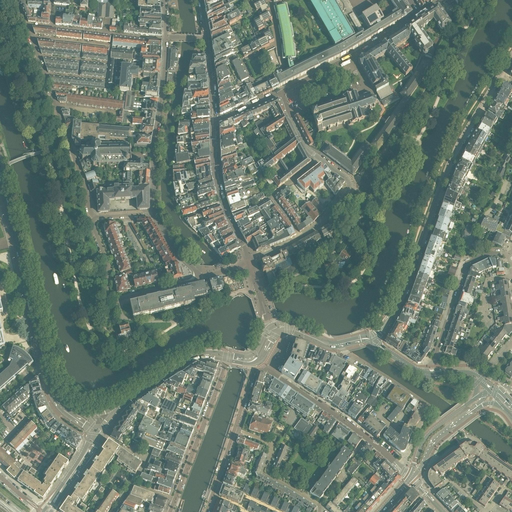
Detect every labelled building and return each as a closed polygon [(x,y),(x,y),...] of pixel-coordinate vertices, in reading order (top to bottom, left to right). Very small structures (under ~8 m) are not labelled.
[(88,8),(87,0),(83,0),(83,1),(80,0),(80,7),(87,8),(87,10),(89,11),(89,8),(88,8)] [(87,0),(88,8),(94,8),(93,12),(97,13),(97,17),(98,17),(98,18),(102,18),(105,18),(106,18),(112,19),(113,19),(114,5),(113,0),(87,0)] [(136,0),(136,8),(141,8),(161,10),(168,10),(168,2),(160,2),(148,1),(147,1),(141,0),(136,0)] [(219,0),(213,0),(205,4),(198,6),(199,13),(206,11),(206,10),(223,2),(223,1),(221,2),(219,0)] [(272,0),(274,3),(275,2),(278,0),(308,0),(333,43),(334,45),(335,46),(338,44),(339,45),(340,45),(351,38),(351,37),(354,35),(355,35),(342,13),(343,12),(344,11),(344,10),(344,9),(344,8),(344,7),(344,6),(344,5),(343,4),(342,3),(342,2),(341,2),(340,2),(340,1),(339,1),(338,1),(337,1),(336,1),(335,1),(334,0),(272,0)] [(273,76),(279,87),(285,84),(286,83),(287,83),(288,83),(291,81),(292,81),(292,80),(294,79),(296,78),(301,76),(302,76),(305,74),(306,74),(306,73),(315,69),(316,69),(319,67),(320,67),(320,66),(328,62),(328,63),(329,62),(332,60),(332,61),(333,60),(333,61),(333,60),(340,56),(341,56),(342,56),(345,54),(346,54),(346,53),(352,49),(353,49),(354,49),(357,47),(358,47),(357,46),(358,46),(365,41),(366,41),(366,42),(366,41),(370,39),(370,38),(377,34),(378,34),(382,32),(382,31),(389,27),(390,27),(393,25),(394,25),(394,24),(400,20),(402,19),(403,19),(403,18),(403,19),(405,18),(406,16),(412,13),(411,13),(412,12),(411,11),(411,12),(408,7),(406,5),(405,3),(403,0),(403,1),(402,0),(356,0),(363,11),(378,1),(378,0),(377,0),(390,0),(391,1),(392,3),(395,7),(394,8),(396,11),(392,13),(393,15),(392,16),(384,20),(381,23),(377,25),(370,29),(364,33),(363,31),(351,38),(340,45),(339,45),(335,47),(314,58),(314,57),(312,58),(312,59),(299,65),(296,67),(295,67),(293,68),(293,65),(291,59),(295,58),(294,46),(293,46),(292,37),(293,37),(291,25),(290,25),(288,17),(289,17),(286,5),(285,5),(284,6),(275,8),(278,20),(280,27),(279,27),(281,39),(282,39),(283,47),(282,47),(283,59),(288,59),(288,60),(288,61),(288,62),(288,64),(288,65),(289,67),(289,68),(290,70),(286,72),(283,74),(282,74),(281,72),(274,76),(273,76)] [(199,13),(200,19),(207,17),(207,15),(229,6),(226,1),(223,2),(206,10),(206,11),(199,13)] [(262,1),(254,6),(256,11),(260,9),(262,13),(266,11),(267,14),(269,14),(268,11),(269,10),(267,6),(266,6),(264,1),(262,1)] [(200,19),(201,25),(208,21),(221,15),(224,14),(234,8),(232,4),(229,6),(207,15),(207,17),(200,19)] [(63,25),(67,26),(68,16),(68,13),(72,13),(73,7),(69,7),(68,10),(66,10),(65,16),(63,16),(63,25)] [(201,25),(202,29),(209,26),(226,18),(237,11),(235,7),(234,8),(224,14),(225,16),(223,17),(222,16),(221,15),(208,21),(201,25)] [(362,15),(362,16),(370,29),(377,25),(381,23),(384,20),(379,11),(376,7),(375,7),(362,15)] [(421,27),(422,29),(422,28),(422,29),(423,28),(425,26),(425,27),(428,25),(428,24),(430,23),(431,22),(433,21),(442,33),(444,30),(444,31),(448,27),(451,25),(450,23),(438,8),(439,7),(438,7),(437,7),(428,14),(427,14),(426,15),(425,13),(424,13),(424,14),(422,15),(419,17),(416,19),(415,20),(417,21),(420,27),(421,27)] [(161,10),(141,8),(140,14),(161,17),(169,17),(169,10),(168,10),(161,10)] [(209,26),(202,29),(200,29),(201,35),(211,33),(227,26),(226,24),(225,22),(228,21),(230,25),(235,22),(241,19),(237,11),(226,18),(209,26)] [(354,12),(350,15),(356,25),(360,23),(354,12)] [(267,14),(259,18),(263,26),(265,25),(264,23),(272,19),(269,14),(267,14)] [(72,26),(80,27),(81,20),(81,17),(74,17),(73,21),(72,26)] [(259,18),(254,21),(259,31),(264,28),(263,26),(259,18)] [(87,28),(88,21),(81,20),(80,27),(87,28)] [(423,68),(422,69),(424,70),(425,69),(429,70),(433,61),(431,60),(433,57),(432,57),(434,54),(433,51),(431,49),(432,48),(425,37),(425,36),(424,36),(421,31),(420,30),(422,29),(421,27),(420,27),(417,21),(416,22),(415,22),(415,23),(405,30),(406,30),(407,31),(412,38),(413,37),(416,42),(416,43),(415,44),(422,54),(423,54),(423,55),(424,57),(423,57),(420,66),(423,68)] [(116,32),(124,33),(124,26),(122,25),(123,22),(119,22),(117,22),(116,28),(116,32)] [(212,39),(223,34),(225,38),(232,34),(230,31),(227,26),(211,33),(211,34),(211,35),(211,38),(212,39),(211,39),(212,39)] [(269,31),(263,34),(265,39),(268,44),(274,41),(269,31)] [(395,49),(408,40),(409,40),(412,38),(407,31),(403,31),(397,35),(388,41),(381,46),(365,56),(364,56),(358,60),(359,61),(358,61),(361,67),(362,67),(373,86),(378,83),(380,86),(375,89),(381,101),(393,94),(387,83),(388,82),(388,81),(388,80),(387,80),(386,79),(385,79),(374,61),(386,53),(387,53),(388,54),(388,55),(389,55),(390,56),(389,56),(390,57),(391,58),(392,59),(393,60),(393,61),(394,61),(395,62),(395,63),(396,63),(397,64),(396,65),(397,65),(398,66),(398,67),(399,67),(400,68),(400,69),(400,70),(401,69),(402,71),(401,71),(402,72),(402,71),(403,73),(404,74),(404,73),(405,75),(405,76),(412,70),(412,69),(411,69),(411,68),(410,67),(409,66),(408,65),(407,64),(407,63),(406,63),(405,62),(406,62),(405,61),(404,60),(403,59),(402,58),(402,57),(401,57),(400,56),(401,56),(400,55),(399,54),(398,53),(397,52),(396,51),(395,50),(396,49),(395,49)] [(212,44),(225,38),(223,34),(212,39),(212,40),(212,44)] [(214,59),(234,48),(238,46),(237,44),(240,42),(237,36),(235,37),(233,34),(232,34),(225,38),(212,44),(212,45),(212,48),(213,48),(213,49),(213,54),(214,59)] [(252,42),(254,44),(257,52),(262,49),(258,42),(255,35),(250,37),(252,42)] [(265,39),(258,42),(262,49),(269,46),(268,44),(265,39)] [(169,42),(161,41),(154,41),(146,40),(146,47),(141,46),(141,48),(141,49),(141,54),(161,56),(164,56),(164,58),(167,59),(167,56),(168,56),(168,55),(169,49),(169,47),(169,42)] [(248,44),(249,46),(253,54),(257,52),(254,44),(252,42),(248,44)] [(215,64),(215,65),(236,53),(234,48),(214,59),(215,64)] [(117,60),(121,60),(134,61),(135,53),(129,52),(120,52),(119,52),(111,51),(111,59),(111,62),(110,69),(118,70),(118,68),(119,66),(116,66),(117,60)] [(141,54),(139,54),(138,54),(135,53),(134,61),(161,63),(161,56),(141,54)] [(216,72),(233,63),(234,63),(239,60),(240,60),(236,53),(215,65),(215,66),(215,70),(216,71),(216,72)] [(45,64),(46,67),(53,68),(53,66),(54,60),(43,59),(45,64)] [(167,76),(168,71),(167,71),(167,69),(161,69),(161,63),(134,61),(121,60),(121,67),(122,68),(120,91),(127,92),(127,91),(135,92),(138,92),(138,91),(138,90),(137,90),(137,87),(137,85),(138,79),(138,78),(139,75),(161,77),(161,75),(167,76)] [(241,64),(239,60),(234,63),(233,63),(242,82),(248,79),(247,77),(245,72),(244,71),(242,66),(241,64)] [(167,71),(168,71),(175,72),(178,62),(168,61),(167,69),(167,71)] [(189,72),(189,73),(201,72),(201,70),(206,69),(207,69),(206,69),(206,67),(206,65),(206,63),(192,64),(191,64),(189,72)] [(233,63),(216,72),(216,76),(218,84),(219,83),(223,82),(233,77),(235,81),(238,86),(240,89),(242,88),(242,89),(251,84),(250,83),(248,79),(242,82),(233,63)] [(415,87),(418,84),(419,84),(427,73),(424,70),(422,69),(419,67),(411,79),(412,80),(409,83),(408,83),(400,94),(403,97),(405,98),(389,119),(389,120),(388,120),(386,123),(386,124),(385,125),(370,146),(365,142),(351,162),(329,145),(323,153),(337,163),(353,176),(373,148),(378,152),(378,151),(389,136),(390,135),(393,130),(393,131),(394,130),(397,126),(397,125),(403,117),(411,106),(412,104),(413,104),(413,103),(408,100),(416,88),(415,87)] [(117,77),(118,70),(110,69),(109,77),(115,77),(117,77)] [(189,73),(188,79),(196,78),(207,77),(206,69),(201,70),(201,72),(189,73)] [(167,76),(167,81),(166,85),(167,85),(172,86),(175,72),(168,71),(167,76)] [(160,81),(161,81),(167,81),(167,76),(161,75),(161,77),(139,75),(138,78),(150,79),(150,82),(149,82),(160,84),(160,81)] [(267,79),(268,83),(272,91),(279,87),(273,76),(267,79)] [(219,83),(218,84),(218,88),(218,89),(226,86),(235,81),(233,77),(223,82),(219,83)] [(72,79),(72,86),(78,87),(77,88),(78,88),(79,87),(80,80),(72,79)] [(218,89),(218,90),(219,93),(218,93),(218,94),(219,94),(219,95),(236,87),(238,86),(235,81),(226,86),(218,89)] [(188,85),(189,92),(189,93),(192,92),(208,89),(208,84),(196,85),(188,85)] [(251,84),(242,89),(244,92),(245,94),(240,97),(243,104),(248,102),(257,98),(253,90),(252,87),(251,85),(251,84)] [(501,90),(511,95),(511,93),(511,88),(506,85),(505,84),(504,84),(504,85),(503,87),(502,87),(502,88),(501,90),(501,89),(501,90)] [(219,95),(219,100),(233,93),(240,89),(238,86),(236,87),(219,95)] [(253,86),(252,87),(253,90),(257,98),(261,96),(257,88),(256,89),(255,87),(254,86),(253,86)] [(219,100),(219,106),(232,101),(236,99),(235,97),(239,95),(244,92),(242,89),(242,88),(240,89),(233,93),(219,100)] [(498,95),(509,101),(509,102),(511,96),(511,95),(501,90),(500,93),(499,93),(498,95)] [(157,105),(157,106),(143,104),(143,103),(136,102),(137,98),(135,97),(135,92),(127,91),(127,92),(126,99),(125,102),(124,111),(128,111),(141,113),(156,115),(156,113),(156,110),(163,111),(163,106),(157,105)] [(359,101),(358,97),(357,93),(359,92),(358,92),(356,92),(356,91),(355,91),(355,93),(351,94),(351,93),(350,93),(350,94),(344,97),(343,95),(342,96),(343,97),(341,98),(342,98),(343,98),(344,99),(337,102),(336,100),(335,101),(336,102),(330,104),(329,103),(329,104),(323,106),(322,105),(321,105),(322,107),(316,109),(315,107),(311,109),(310,109),(311,110),(315,124),(315,125),(316,125),(317,128),(317,129),(318,132),(318,133),(318,134),(319,133),(323,131),(327,132),(331,131),(330,129),(331,129),(330,127),(336,125),(337,127),(338,126),(337,125),(343,123),(344,124),(345,124),(344,123),(346,122),(348,125),(348,126),(353,124),(353,125),(354,124),(353,124),(353,123),(358,121),(359,122),(359,120),(369,117),(370,117),(369,116),(368,114),(369,113),(370,114),(370,113),(370,112),(371,112),(370,112),(370,111),(370,110),(369,110),(369,109),(368,109),(368,110),(366,110),(366,109),(369,107),(370,109),(370,107),(373,106),(374,107),(375,107),(374,106),(376,103),(377,103),(377,102),(376,102),(375,99),(376,98),(375,97),(374,98),(371,97),(359,101)] [(158,100),(164,101),(165,95),(159,94),(159,95),(146,93),(145,96),(144,96),(143,96),(143,97),(139,97),(139,96),(138,96),(139,92),(138,92),(135,92),(135,97),(137,98),(145,98),(158,100)] [(183,100),(183,101),(193,100),(193,96),(192,92),(189,93),(189,92),(185,92),(183,100)] [(363,95),(358,97),(359,101),(371,97),(371,96),(370,96),(370,93),(369,92),(369,93),(365,95),(364,94),(363,95)] [(235,97),(236,99),(239,106),(243,104),(240,97),(239,95),(235,97)] [(495,100),(505,106),(505,107),(509,101),(498,95),(496,98),(496,99),(495,100)] [(199,107),(209,105),(209,98),(197,100),(197,104),(198,104),(199,107)] [(272,110),(281,105),(278,99),(269,103),(271,109),(272,110)] [(183,101),(183,106),(184,106),(185,105),(191,105),(191,108),(193,108),(199,107),(198,104),(197,104),(197,100),(193,100),(183,101)] [(495,100),(492,105),(502,111),(503,109),(505,106),(495,100)] [(219,106),(220,110),(230,106),(229,104),(232,102),(232,101),(219,106)] [(271,109),(269,103),(262,106),(266,114),(268,113),(267,111),(271,109)] [(182,115),(192,114),(191,108),(191,105),(185,105),(184,106),(183,106),(183,109),(182,115)] [(197,113),(197,111),(209,109),(209,105),(199,107),(193,108),(194,113),(192,114),(197,113)] [(279,116),(285,113),(285,112),(281,105),(272,110),(271,111),(275,119),(279,116)] [(502,111),(492,105),(488,110),(491,112),(491,113),(495,116),(500,119),(502,120),(505,116),(504,116),(507,111),(503,109),(502,111)] [(230,106),(220,110),(220,115),(232,110),(230,106)] [(266,114),(262,106),(256,109),(259,114),(263,113),(264,115),(266,114)] [(259,114),(256,109),(250,112),(254,119),(255,121),(257,120),(257,119),(257,120),(255,116),(259,114)] [(249,121),(249,122),(254,119),(250,112),(244,114),(247,120),(248,119),(249,121)] [(294,117),(297,122),(301,119),(300,117),(304,115),(303,112),(299,114),(296,116),(294,117)] [(146,120),(155,121),(161,122),(162,117),(162,116),(156,116),(156,115),(141,113),(142,113),(145,114),(144,116),(146,116),(146,120)] [(192,121),(210,119),(210,113),(199,114),(190,115),(190,116),(191,116),(191,121),(192,121)] [(263,142),(272,155),(266,160),(267,161),(264,164),(262,161),(257,164),(262,172),(263,174),(264,173),(265,174),(267,172),(266,171),(279,162),(287,174),(285,176),(282,178),(280,175),(272,180),(270,177),(269,177),(270,178),(265,181),(267,183),(267,182),(269,185),(274,182),(278,187),(278,188),(283,184),(289,180),(311,162),(304,149),(301,144),(297,136),(296,134),(291,124),(286,115),(287,115),(286,115),(285,113),(279,116),(280,118),(260,131),(265,138),(267,137),(267,139),(263,142)] [(487,113),(483,119),(494,125),(497,120),(496,119),(487,113)] [(249,121),(248,119),(247,120),(244,114),(241,116),(247,126),(249,125),(249,123),(248,124),(247,122),(249,121)] [(236,127),(237,126),(237,125),(240,123),(243,127),(243,129),(247,126),(241,116),(232,119),(236,127)] [(64,120),(70,134),(71,134),(73,134),(73,127),(76,126),(81,127),(81,125),(82,123),(74,122),(73,119),(70,120),(69,118),(70,117),(69,117),(64,117),(65,120),(64,120)] [(193,127),(209,125),(210,119),(192,121),(192,123),(193,127)] [(480,125),(490,131),(492,127),(494,125),(483,119),(480,125)] [(220,125),(220,131),(230,129),(230,127),(231,126),(229,121),(228,121),(220,125)] [(299,127),(302,131),(306,129),(305,126),(309,124),(308,122),(299,127)] [(81,125),(81,127),(81,136),(81,141),(88,142),(88,141),(92,141),(109,142),(109,141),(128,142),(128,140),(130,140),(132,138),(132,137),(133,133),(134,133),(134,130),(133,130),(134,126),(130,125),(129,129),(102,127),(81,125)] [(194,134),(192,135),(193,137),(200,136),(209,135),(210,133),(209,133),(209,131),(209,125),(193,127),(193,130),(190,131),(190,132),(187,132),(187,128),(179,129),(178,136),(184,135),(192,133),(194,133),(194,134)] [(480,125),(477,131),(488,137),(491,131),(490,131),(480,125)] [(71,134),(70,134),(72,141),(74,141),(73,144),(74,146),(75,145),(75,146),(80,147),(81,141),(81,136),(81,127),(76,126),(73,127),(73,134),(71,134)] [(220,131),(220,139),(234,134),(236,133),(240,131),(238,128),(238,127),(237,126),(236,127),(234,128),(233,127),(230,129),(220,131)] [(259,134),(260,136),(263,140),(265,138),(260,131),(258,130),(258,129),(254,132),(256,136),(259,134)] [(477,131),(474,136),(483,142),(485,143),(488,137),(477,131)] [(304,136),(307,141),(311,139),(310,136),(314,134),(313,132),(304,136)] [(220,143),(221,146),(221,151),(221,153),(242,146),(240,138),(236,139),(234,134),(220,139),(221,143),(220,143)] [(183,137),(183,139),(184,145),(191,144),(209,141),(209,135),(200,136),(193,137),(192,135),(183,137)] [(159,139),(152,138),(151,138),(136,136),(135,140),(134,145),(134,148),(150,149),(151,149),(151,146),(158,146),(159,139)] [(474,136),(471,141),(482,148),(485,143),(483,142),(474,136)] [(479,154),(480,154),(483,149),(482,148),(471,141),(469,145),(467,147),(479,154)] [(118,165),(124,165),(127,165),(127,163),(127,162),(128,161),(129,160),(128,159),(130,159),(131,160),(132,159),(131,158),(131,150),(131,149),(131,148),(130,149),(129,149),(129,147),(130,147),(129,147),(129,145),(129,144),(128,145),(127,144),(127,143),(126,143),(126,144),(124,145),(124,143),(118,143),(118,145),(113,145),(113,143),(112,143),(112,145),(107,145),(107,144),(106,144),(106,145),(102,145),(102,144),(101,145),(99,143),(99,142),(93,142),(92,143),(93,143),(91,145),(90,144),(90,143),(89,143),(89,144),(87,145),(86,144),(82,144),(81,152),(80,153),(79,152),(79,153),(80,154),(80,157),(89,154),(94,167),(99,167),(100,167),(99,166),(101,164),(102,165),(102,164),(106,164),(106,165),(107,165),(107,164),(112,164),(112,165),(113,165),(113,164),(118,164),(118,165)] [(192,148),(192,151),(191,151),(191,154),(209,151),(210,151),(209,145),(192,148)] [(221,158),(235,153),(244,150),(245,151),(247,150),(245,145),(242,146),(221,153),(221,158)] [(479,154),(467,147),(467,148),(465,151),(464,153),(475,160),(476,160),(479,154)] [(188,154),(189,163),(210,158),(209,158),(209,157),(210,157),(209,157),(209,156),(210,156),(209,156),(209,153),(210,153),(210,152),(209,152),(209,151),(191,154),(188,154)] [(222,164),(237,159),(235,153),(221,158),(222,164)] [(464,154),(461,160),(472,166),(475,160),(464,153),(464,154)] [(83,171),(94,167),(89,154),(80,157),(78,157),(83,171)] [(139,172),(150,172),(156,173),(157,160),(157,155),(152,154),(152,155),(150,155),(150,160),(150,164),(145,164),(145,162),(137,162),(137,164),(127,163),(127,165),(124,165),(123,183),(131,184),(132,172),(139,172)] [(175,156),(173,166),(184,164),(189,163),(188,154),(186,155),(175,156)] [(511,159),(510,158),(505,155),(502,160),(503,161),(507,164),(511,159)] [(222,164),(223,171),(236,165),(239,164),(244,162),(248,160),(246,157),(245,156),(237,159),(222,164)] [(210,158),(189,163),(190,167),(191,167),(210,163),(210,158)] [(251,176),(252,176),(258,172),(259,175),(262,172),(257,164),(256,163),(254,164),(251,159),(248,160),(244,162),(246,169),(248,168),(251,176)] [(458,166),(473,174),(476,168),(472,166),(461,160),(459,164),(458,166)] [(223,171),(223,179),(242,171),(246,169),(244,162),(239,164),(241,168),(237,169),(236,165),(223,171)] [(195,168),(196,171),(210,168),(210,163),(191,167),(191,169),(195,168)] [(324,181),(326,183),(332,179),(329,175),(330,174),(325,167),(323,169),(321,165),(320,166),(318,167),(297,183),(298,185),(305,192),(310,188),(313,193),(324,185),(322,182),(324,181)] [(455,173),(467,179),(472,181),(475,175),(473,174),(458,166),(456,170),(455,173)] [(187,173),(188,179),(197,176),(211,173),(210,168),(196,171),(187,173)] [(99,184),(94,171),(85,175),(87,181),(92,180),(93,184),(96,184),(99,184)] [(223,179),(224,185),(244,178),(242,171),(223,179)] [(156,173),(150,172),(139,172),(139,179),(149,179),(149,180),(156,180),(156,173)] [(173,185),(185,182),(185,181),(188,180),(188,179),(187,173),(184,173),(180,174),(180,175),(173,175),(173,177),(173,184),(173,185)] [(211,173),(197,176),(197,182),(212,178),(211,173)] [(452,179),(465,184),(466,182),(467,179),(455,173),(453,177),(452,179)] [(332,179),(326,183),(325,183),(335,196),(343,186),(342,186),(344,183),(344,182),(336,175),(334,178),(332,180),(332,179)] [(225,189),(225,190),(241,185),(246,183),(253,180),(254,180),(252,176),(251,176),(247,177),(244,178),(224,185),(224,186),(224,188),(225,189)] [(197,182),(186,185),(185,185),(187,192),(191,191),(193,191),(193,190),(196,189),(196,187),(213,182),(212,178),(197,182)] [(450,185),(466,192),(467,190),(464,188),(465,185),(465,184),(452,179),(451,183),(450,183),(450,185)] [(225,190),(226,194),(237,190),(242,188),(255,184),(253,180),(246,183),(241,185),(225,190)] [(185,182),(173,185),(176,198),(188,195),(188,194),(187,192),(185,185),(186,185),(185,182)] [(193,191),(191,191),(192,192),(192,194),(198,192),(199,192),(200,192),(206,190),(214,187),(213,182),(196,187),(196,189),(193,190),(193,191)] [(242,188),(244,191),(248,190),(257,187),(259,186),(256,183),(255,184),(242,188)] [(149,187),(138,188),(138,186),(139,184),(137,184),(132,184),(132,186),(110,187),(110,191),(108,191),(107,189),(101,190),(101,192),(97,192),(98,193),(99,212),(99,213),(110,212),(109,201),(137,199),(138,210),(149,210),(150,214),(156,214),(158,213),(157,211),(156,208),(156,203),(155,199),(156,194),(149,194),(149,191),(156,191),(156,187),(149,187)] [(447,192),(458,196),(463,199),(466,192),(450,185),(449,187),(449,188),(448,189),(448,191),(447,191),(447,192)] [(257,187),(248,190),(252,199),(254,198),(258,196),(261,194),(257,187)] [(288,187),(284,190),(288,195),(292,193),(288,187)] [(197,194),(198,198),(207,196),(207,195),(216,193),(215,189),(202,192),(197,194)] [(226,194),(227,200),(239,196),(238,193),(237,190),(226,194)] [(239,196),(227,200),(230,207),(229,207),(230,207),(232,213),(232,214),(234,213),(243,210),(246,209),(249,207),(247,202),(250,200),(252,199),(248,190),(244,191),(240,193),(238,193),(239,196)] [(284,190),(279,193),(283,197),(284,198),(288,195),(284,190)] [(447,192),(445,199),(456,203),(458,196),(447,192)] [(198,198),(195,199),(197,204),(209,200),(217,197),(216,193),(207,195),(207,196),(198,198)] [(275,197),(278,201),(283,197),(279,193),(275,196),(275,197)] [(176,199),(178,205),(194,200),(193,195),(176,199)] [(195,205),(196,206),(198,211),(201,209),(219,204),(217,197),(209,200),(197,204),(195,204),(195,205)] [(316,198),(311,204),(321,215),(326,209),(325,207),(316,198)] [(268,200),(265,202),(267,205),(264,208),(265,209),(273,203),(270,199),(269,200),(268,200)] [(281,205),(283,209),(289,204),(287,203),(288,202),(290,204),(291,202),(288,199),(286,201),(281,205)] [(445,199),(443,205),(460,212),(463,206),(456,203),(445,199)] [(194,200),(178,205),(180,210),(181,211),(189,208),(196,206),(195,205),(195,204),(194,200)] [(257,207),(269,223),(273,221),(270,217),(267,212),(265,209),(264,208),(267,205),(265,202),(257,207)] [(303,209),(308,216),(313,223),(321,215),(311,204),(309,202),(301,208),(303,209)] [(276,206),(273,203),(265,209),(267,212),(271,210),(276,206)] [(503,225),(499,234),(506,237),(506,238),(510,240),(511,236),(511,205),(507,203),(505,207),(511,210),(503,225)] [(443,205),(440,212),(451,216),(451,215),(454,216),(454,214),(459,216),(460,212),(443,205)] [(210,209),(208,210),(210,216),(222,211),(220,206),(210,209)] [(276,206),(271,210),(272,210),(273,212),(271,213),(273,215),(274,214),(279,210),(276,206)] [(255,216),(259,214),(256,207),(247,211),(250,218),(255,216)] [(286,212),(288,215),(294,211),(295,210),(293,207),(291,208),(286,212)] [(288,215),(290,218),(296,215),(298,213),(296,209),(295,210),(294,211),(288,215)] [(271,216),(270,217),(273,221),(277,219),(276,218),(275,217),(276,216),(278,218),(283,215),(279,210),(274,214),(273,215),(271,216)] [(206,223),(213,220),(223,215),(222,211),(210,216),(207,217),(208,220),(205,221),(206,223)] [(243,213),(239,214),(243,221),(250,218),(247,211),(243,213)] [(438,218),(439,218),(454,224),(455,221),(450,219),(451,216),(440,212),(438,218)] [(300,218),(298,213),(296,215),(290,218),(293,223),(298,219),(300,218)] [(233,217),(236,224),(243,221),(239,214),(236,216),(233,217)] [(243,221),(236,224),(237,225),(238,226),(238,227),(238,226),(238,227),(238,228),(240,230),(256,221),(262,218),(259,214),(255,216),(250,218),(243,221)] [(213,220),(215,224),(225,219),(223,215),(213,220)] [(306,221),(304,223),(303,223),(306,228),(307,227),(313,223),(308,216),(304,219),(306,221)] [(480,227),(488,231),(493,221),(486,217),(484,220),(480,227)] [(242,234),(244,238),(260,228),(259,227),(261,226),(262,227),(267,224),(263,218),(262,218),(256,221),(258,225),(242,234)] [(437,223),(437,225),(449,229),(451,230),(454,224),(439,218),(438,221),(437,221),(437,222),(437,223)] [(146,219),(137,220),(137,224),(142,224),(145,230),(154,225),(153,225),(150,219),(146,219)] [(225,219),(215,224),(210,226),(212,229),(227,223),(226,222),(227,221),(226,220),(225,220),(225,219)] [(260,228),(244,238),(247,244),(248,244),(264,236),(266,235),(264,231),(266,230),(264,228),(268,226),(269,225),(272,231),(279,227),(277,223),(279,222),(277,219),(273,221),(269,223),(267,224),(262,227),(261,226),(259,227),(260,228)] [(192,228),(195,232),(196,233),(198,232),(207,227),(210,226),(215,224),(213,220),(206,223),(196,226),(195,227),(192,228)] [(301,224),(296,227),(299,232),(305,228),(305,229),(306,228),(303,223),(304,223),(302,220),(300,222),(301,224)] [(239,230),(242,234),(258,225),(256,221),(240,230),(239,230)] [(336,221),(328,226),(331,231),(331,230),(333,232),(336,231),(335,229),(337,229),(338,230),(339,229),(339,226),(336,221)] [(488,231),(496,234),(496,233),(499,234),(503,225),(493,221),(488,231)] [(103,227),(106,233),(118,229),(117,225),(116,226),(116,223),(112,223),(112,224),(106,224),(106,226),(103,227)] [(227,223),(212,229),(214,233),(229,226),(228,226),(229,225),(228,223),(227,223)] [(147,236),(148,235),(157,230),(154,225),(145,230),(147,233),(146,234),(147,236)] [(449,229),(437,225),(436,227),(435,228),(434,229),(435,230),(435,231),(445,235),(448,236),(449,233),(450,233),(451,230),(449,229)] [(211,235),(213,238),(214,237),(216,240),(222,237),(221,235),(231,230),(230,230),(231,230),(229,226),(214,233),(211,235)] [(281,226),(272,231),(273,231),(271,232),(271,231),(270,232),(274,239),(269,242),(267,243),(269,247),(276,244),(277,244),(286,240),(290,238),(286,231),(285,232),(283,229),(286,228),(284,226),(282,227),(281,226)] [(328,226),(324,228),(331,240),(332,239),(332,237),(330,234),(332,233),(333,234),(335,233),(333,232),(331,230),(331,231),(328,226)] [(198,232),(204,239),(211,235),(214,233),(213,231),(210,233),(207,227),(198,232)] [(286,231),(290,238),(296,235),(293,229),(293,228),(286,231)] [(331,240),(324,228),(320,230),(324,238),(326,236),(328,239),(328,240),(328,241),(331,240)] [(106,233),(108,239),(118,235),(120,234),(118,229),(106,233)] [(149,239),(150,241),(161,236),(157,230),(148,235),(150,239),(149,239)] [(217,242),(217,241),(232,233),(231,230),(221,235),(222,237),(216,240),(217,242)] [(433,235),(432,238),(447,243),(448,240),(447,240),(448,236),(445,235),(435,231),(434,233),(433,233),(432,235),(433,235)] [(317,232),(312,235),(317,242),(321,239),(317,232)] [(217,241),(219,244),(223,242),(225,247),(226,247),(236,241),(233,234),(232,233),(217,241)] [(496,233),(496,234),(492,243),(501,247),(503,244),(504,241),(506,238),(506,237),(499,234),(496,233)] [(461,241),(467,243),(469,237),(463,234),(461,241)] [(108,239),(110,245),(120,241),(121,240),(120,238),(119,238),(118,235),(108,239)] [(217,253),(217,252),(223,249),(219,244),(217,241),(217,242),(216,242),(213,238),(211,235),(204,239),(210,246),(217,253)] [(312,235),(308,237),(312,244),(317,242),(312,235)] [(161,236),(150,241),(154,247),(155,246),(164,241),(163,239),(161,236)] [(264,236),(248,244),(248,245),(252,243),(256,252),(261,250),(269,247),(267,243),(269,242),(267,237),(266,238),(264,236)] [(308,237),(303,240),(308,247),(312,244),(308,237)] [(431,238),(429,245),(443,250),(444,246),(445,246),(447,243),(432,238),(431,238)] [(303,240),(299,242),(303,249),(308,247),(303,240)] [(112,250),(122,246),(123,246),(122,244),(121,244),(120,241),(110,245),(112,250)] [(155,250),(157,252),(167,246),(164,242),(164,241),(155,246),(156,250),(155,250)] [(236,241),(226,247),(230,253),(240,248),(236,241)] [(299,242),(294,245),(298,252),(303,249),(299,242)] [(319,248),(320,252),(326,249),(324,246),(322,242),(317,244),(319,248)] [(294,245),(290,247),(293,254),(296,253),(298,252),(294,245)] [(429,245),(426,251),(441,256),(442,253),(443,250),(429,245)] [(112,250),(114,256),(124,252),(125,252),(124,249),(123,250),(122,246),(112,250)] [(167,246),(157,252),(159,256),(160,258),(161,257),(170,252),(167,246)] [(223,249),(217,252),(221,258),(223,260),(225,259),(226,260),(230,258),(230,256),(229,254),(230,253),(226,247),(225,247),(223,249)] [(290,247),(285,250),(289,257),(289,256),(293,254),(290,247)] [(260,262),(260,263),(263,273),(264,273),(263,273),(265,272),(267,276),(270,286),(271,289),(271,290),(271,291),(277,289),(279,288),(279,287),(278,283),(277,282),(287,277),(287,276),(287,275),(296,271),(300,269),(299,268),(298,263),(296,259),(291,261),(289,256),(289,257),(285,250),(279,253),(280,253),(280,254),(278,255),(278,256),(276,257),(271,260),(270,259),(260,262)] [(339,257),(340,257),(345,261),(347,262),(351,256),(343,250),(339,257)] [(441,256),(426,251),(425,257),(424,257),(439,262),(440,259),(441,256)] [(116,261),(126,258),(127,257),(126,255),(125,255),(124,252),(114,256),(116,261)] [(163,263),(164,262),(173,257),(170,252),(161,257),(163,260),(162,261),(163,263)] [(177,257),(180,262),(189,258),(185,254),(177,257)] [(164,266),(166,268),(176,265),(175,263),(176,262),(173,257),(164,262),(166,265),(164,266)] [(340,257),(333,262),(335,268),(343,268),(345,261),(340,257)] [(424,257),(422,263),(437,268),(439,262),(424,257)] [(118,267),(128,263),(129,263),(128,261),(127,261),(126,258),(116,261),(118,267)] [(488,259),(484,261),(489,269),(489,271),(493,269),(492,268),(488,259)] [(500,260),(494,259),(495,268),(504,268),(503,262),(500,260)] [(335,268),(333,262),(333,261),(324,264),(327,274),(336,271),(335,268)] [(484,261),(480,263),(485,270),(487,270),(488,271),(489,271),(489,269),(484,261)] [(128,263),(118,267),(118,268),(119,270),(120,271),(120,273),(130,269),(128,263)] [(422,263),(420,269),(434,274),(435,271),(437,268),(422,263)] [(480,263),(476,265),(482,272),(483,272),(483,273),(484,272),(485,271),(484,271),(485,270),(480,263)] [(176,265),(166,268),(167,273),(162,275),(163,281),(183,276),(181,267),(179,267),(179,265),(178,265),(176,265)] [(472,267),(479,273),(482,272),(482,273),(483,273),(483,272),(482,272),(476,265),(472,267)] [(472,267),(469,272),(478,275),(479,273),(472,267)] [(434,274),(420,269),(419,274),(418,274),(418,275),(432,279),(432,280),(433,277),(433,276),(434,274)] [(469,272),(467,277),(476,280),(479,281),(480,276),(478,275),(469,272)] [(150,273),(150,274),(153,284),(159,282),(157,273),(153,274),(153,273),(150,273)] [(144,275),(145,276),(147,285),(153,284),(150,274),(147,275),(147,274),(144,275)] [(138,276),(139,277),(141,286),(147,285),(145,276),(141,276),(141,275),(138,276)] [(416,281),(429,285),(430,286),(431,282),(432,279),(418,275),(416,281)] [(115,286),(116,286),(126,283),(125,279),(127,279),(127,276),(120,278),(120,277),(118,278),(116,279),(117,281),(114,281),(114,282),(115,285),(115,286)] [(141,286),(139,277),(135,278),(135,277),(133,277),(135,288),(141,286)] [(221,279),(216,281),(218,291),(222,290),(224,288),(223,285),(222,280),(221,279)] [(210,282),(212,292),(213,294),(219,292),(218,291),(216,281),(210,282)] [(416,281),(414,287),(427,291),(428,291),(429,288),(429,285),(416,281)] [(204,284),(207,293),(212,292),(210,282),(204,284)] [(126,283),(116,286),(118,292),(118,293),(121,292),(122,292),(121,291),(123,290),(123,291),(125,290),(130,289),(129,286),(127,287),(126,283)] [(177,292),(168,294),(172,309),(180,307),(184,306),(195,303),(194,300),(207,297),(207,293),(204,284),(190,287),(191,289),(182,291),(176,292),(177,292)] [(443,290),(447,291),(449,292),(451,286),(445,284),(443,290)] [(414,287),(412,292),(423,296),(426,297),(427,294),(427,291),(414,287)] [(462,294),(474,298),(475,299),(477,294),(474,293),(471,292),(463,290),(462,294)] [(410,298),(420,302),(422,302),(424,303),(425,300),(421,299),(423,296),(412,292),(410,298)] [(493,300),(497,299),(510,297),(509,292),(501,293),(501,296),(491,297),(492,300),(493,300)] [(172,309),(168,294),(161,296),(160,295),(157,296),(150,298),(147,298),(147,299),(130,303),(134,318),(150,314),(150,315),(159,313),(164,311),(172,309)] [(461,297),(460,298),(473,302),(474,298),(462,294),(461,295),(460,296),(461,297)] [(408,304),(421,308),(422,309),(423,306),(419,304),(420,302),(410,298),(409,301),(408,301),(408,303),(408,304)] [(459,301),(459,303),(470,306),(471,307),(473,302),(460,298),(460,299),(459,299),(459,301)] [(404,309),(404,310),(418,315),(421,308),(408,304),(406,305),(406,306),(405,305),(404,307),(405,307),(404,309)] [(434,313),(437,314),(442,315),(444,310),(439,308),(436,307),(434,313)] [(402,314),(401,316),(416,321),(418,315),(404,310),(402,314)] [(456,312),(454,316),(464,320),(466,315),(464,314),(456,311),(456,312)] [(437,314),(434,321),(441,323),(443,316),(442,315),(437,314)] [(398,319),(397,322),(406,326),(407,326),(408,323),(414,325),(416,321),(401,316),(400,316),(399,319),(398,319)] [(441,323),(434,321),(433,320),(431,327),(437,329),(438,329),(441,323)] [(396,322),(392,329),(400,333),(401,331),(399,330),(399,329),(400,329),(402,330),(402,329),(404,330),(406,326),(397,322),(396,322)] [(128,324),(120,326),(119,326),(121,335),(116,337),(117,340),(119,339),(119,340),(124,338),(124,339),(131,337),(132,336),(128,324)] [(504,327),(502,330),(507,334),(509,335),(511,331),(511,327),(511,324),(505,325),(504,325),(504,327)] [(491,329),(493,330),(504,338),(507,334),(502,330),(500,328),(498,331),(493,327),(491,329)] [(392,329),(388,337),(394,340),(396,341),(396,340),(397,338),(399,339),(402,334),(400,333),(392,329)] [(423,334),(426,335),(434,337),(436,333),(424,329),(423,334)] [(495,335),(493,337),(500,342),(504,338),(493,330),(492,332),(495,335)] [(386,342),(391,345),(394,340),(388,337),(385,342),(386,342)] [(424,341),(424,343),(432,346),(433,341),(419,337),(419,339),(424,341)] [(488,337),(486,339),(497,347),(500,343),(500,342),(493,337),(491,340),(488,337)] [(486,345),(493,351),(497,347),(486,339),(485,341),(488,343),(486,346),(486,345)] [(297,383),(316,395),(320,388),(322,383),(323,382),(305,371),(308,367),(306,366),(307,364),(303,362),(308,346),(296,342),(290,340),(284,342),(269,366),(280,373),(294,382),(295,381),(296,382),(297,383)] [(394,340),(391,345),(397,349),(399,346),(399,347),(401,343),(396,340),(396,341),(394,340)] [(398,350),(402,353),(407,343),(403,341),(399,349),(398,348),(398,350)] [(403,353),(407,356),(417,344),(416,344),(414,346),(412,345),(410,348),(407,346),(403,353)] [(407,356),(411,359),(416,352),(414,351),(416,348),(416,347),(418,344),(417,344),(407,356)] [(480,346),(479,347),(489,355),(493,351),(486,345),(484,348),(480,346)] [(0,392),(2,391),(2,390),(7,386),(10,383),(11,383),(15,379),(16,378),(19,376),(19,375),(22,373),(24,371),(25,370),(29,366),(33,363),(33,362),(32,361),(31,359),(30,358),(29,357),(28,356),(27,355),(26,354),(24,353),(23,352),(22,351),(20,350),(19,349),(17,349),(16,348),(14,348),(13,347),(11,347),(9,347),(7,347),(6,347),(5,349),(3,361),(8,363),(7,367),(0,372),(0,392)] [(307,359),(312,361),(317,349),(312,347),(307,359)] [(455,356),(457,356),(458,354),(459,354),(460,351),(457,350),(452,348),(448,347),(446,353),(455,356)] [(489,355),(479,347),(478,349),(481,352),(479,354),(486,360),(489,355)] [(420,355),(415,362),(418,364),(421,363),(424,358),(430,351),(424,348),(420,355)] [(312,361),(317,364),(323,352),(317,349),(312,361)] [(411,359),(415,362),(420,355),(418,353),(420,350),(418,349),(416,352),(411,359)] [(324,367),(326,364),(330,355),(328,354),(327,354),(326,353),(325,353),(324,352),(323,352),(317,364),(320,366),(324,367)] [(329,371),(330,368),(335,357),(330,355),(326,364),(328,366),(326,370),(329,371)] [(331,374),(334,375),(339,364),(338,363),(340,360),(335,357),(330,368),(332,369),(330,373),(328,372),(326,378),(328,379),(331,374)] [(339,364),(334,375),(333,376),(338,378),(342,370),(343,370),(345,368),(344,367),(346,363),(346,362),(340,360),(338,363),(339,364)] [(190,368),(198,371),(201,372),(204,365),(203,365),(201,364),(200,364),(198,363),(197,363),(190,368)] [(204,365),(201,372),(214,376),(217,370),(204,365)] [(348,396),(349,396),(346,395),(351,387),(349,385),(350,383),(353,379),(355,379),(357,381),(359,377),(363,371),(362,371),(360,370),(357,370),(355,368),(355,369),(352,368),(350,367),(348,367),(341,377),(345,379),(343,381),(342,381),(340,384),(341,384),(340,386),(339,385),(338,388),(340,390),(340,391),(341,392),(344,394),(348,396)] [(189,368),(181,374),(188,376),(188,377),(194,379),(198,380),(200,375),(197,374),(198,371),(190,368),(189,368)] [(359,377),(362,379),(368,369),(365,368),(363,371),(359,377)] [(357,388),(360,390),(372,372),(368,369),(362,379),(363,380),(362,383),(361,384),(360,383),(357,388)] [(258,377),(256,383),(263,385),(264,384),(263,384),(266,375),(264,374),(259,372),(257,377),(258,377)] [(360,390),(363,393),(369,383),(373,385),(379,376),(372,372),(360,390)] [(178,376),(177,378),(184,381),(184,382),(186,383),(187,380),(188,377),(188,376),(181,374),(178,376)] [(194,379),(192,384),(196,386),(196,384),(199,386),(202,381),(211,385),(213,380),(200,375),(198,380),(194,379)] [(266,375),(263,384),(264,384),(263,385),(263,386),(266,387),(269,389),(274,379),(266,375)] [(170,381),(169,381),(188,388),(189,385),(185,384),(186,383),(184,382),(184,381),(177,378),(176,378),(175,377),(172,380),(171,382),(170,381)] [(367,404),(370,406),(376,400),(377,399),(376,398),(377,396),(378,397),(379,396),(381,394),(383,392),(382,391),(383,390),(382,390),(388,382),(380,377),(377,382),(371,396),(367,404)] [(31,386),(40,383),(39,382),(38,378),(36,378),(28,385),(28,386),(29,387),(31,386)] [(277,381),(276,381),(275,380),(274,379),(269,389),(268,391),(269,392),(284,402),(288,405),(290,406),(297,395),(296,394),(294,393),(285,387),(282,385),(280,383),(279,382),(277,381)] [(169,381),(163,385),(166,386),(165,389),(167,390),(184,396),(186,392),(188,388),(169,381)] [(189,385),(188,388),(186,392),(193,395),(196,388),(198,389),(197,391),(207,395),(211,385),(202,381),(199,386),(199,387),(196,386),(192,384),(191,385),(190,384),(190,385),(189,385)] [(321,398),(326,401),(332,389),(335,384),(329,381),(328,385),(322,396),(321,398)] [(319,397),(321,398),(322,396),(328,385),(323,382),(322,383),(320,388),(316,395),(317,396),(319,397)] [(390,384),(388,382),(382,390),(383,390),(385,392),(390,384)] [(30,392),(41,389),(40,384),(40,383),(31,386),(32,390),(30,391),(30,392)] [(256,383),(254,390),(261,392),(263,386),(263,385),(256,383)] [(394,386),(390,384),(385,392),(383,390),(382,391),(383,392),(381,394),(384,397),(387,394),(394,386)] [(163,385),(157,389),(163,392),(160,398),(163,400),(164,397),(166,398),(168,395),(166,394),(165,393),(167,390),(165,389),(166,386),(163,385)] [(386,399),(397,407),(402,411),(403,410),(411,398),(395,387),(386,399)] [(330,403),(332,404),(340,391),(336,388),(334,390),(333,389),(332,389),(326,401),(330,403)] [(152,393),(148,395),(155,399),(157,396),(160,398),(163,392),(157,389),(154,392),(153,391),(151,392),(152,393)] [(19,393),(26,401),(28,399),(30,401),(31,400),(31,399),(31,398),(30,397),(28,395),(23,390),(21,391),(19,393)] [(254,390),(252,396),(259,398),(261,392),(254,390)] [(358,400),(362,403),(364,404),(364,403),(368,397),(366,395),(363,393),(360,390),(358,393),(354,398),(358,400)] [(207,395),(197,391),(195,396),(205,400),(206,399),(207,395)] [(332,404),(338,409),(341,404),(342,405),(345,401),(344,400),(345,397),(346,398),(348,396),(348,397),(348,396),(344,394),(341,392),(340,391),(332,404)] [(186,392),(184,396),(182,400),(202,409),(205,401),(205,400),(195,396),(193,395),(186,392)] [(27,407),(29,405),(28,403),(26,401),(19,393),(17,395),(15,397),(22,405),(24,403),(27,407)] [(42,394),(33,397),(33,399),(35,404),(44,401),(43,397),(42,395),(42,394)] [(148,395),(140,401),(149,405),(153,408),(156,409),(157,407),(161,409),(164,403),(162,402),(161,402),(161,401),(161,402),(155,399),(148,395)] [(297,395),(290,406),(293,408),(294,409),(295,410),(296,410),(307,418),(311,412),(312,412),(315,407),(312,405),(309,403),(306,401),(303,399),(301,398),(300,397),(297,395)] [(252,396),(250,403),(258,406),(259,404),(259,403),(258,403),(259,398),(252,396)] [(338,409),(344,413),(349,406),(346,404),(350,398),(348,397),(348,396),(346,398),(345,397),(344,400),(345,401),(342,405),(341,404),(338,409)] [(22,405),(15,397),(13,398),(11,400),(18,408),(20,406),(23,410),(25,408),(22,405)] [(161,409),(163,410),(173,414),(177,405),(171,403),(172,401),(166,398),(164,397),(163,400),(162,402),(164,403),(161,409)] [(177,405),(178,406),(179,404),(181,400),(174,397),(172,401),(171,403),(177,405)] [(344,413),(347,415),(352,408),(358,400),(354,398),(353,399),(349,406),(344,413)] [(18,408),(11,400),(9,402),(7,404),(14,412),(16,410),(18,412),(20,410),(18,408)] [(202,409),(182,400),(181,400),(179,404),(183,405),(184,404),(188,406),(187,407),(200,413),(202,409)] [(347,415),(351,418),(362,403),(358,400),(352,408),(347,415)] [(411,415),(413,412),(417,405),(418,403),(413,400),(407,408),(405,411),(411,415)] [(34,409),(36,412),(37,411),(46,407),(44,401),(35,404),(33,405),(34,409)] [(258,406),(250,403),(249,405),(248,410),(258,413),(267,417),(269,410),(270,411),(272,406),(271,406),(272,403),(267,401),(265,406),(259,403),(259,404),(258,406)] [(362,403),(351,418),(355,420),(364,407),(366,405),(364,403),(364,404),(362,403)] [(16,414),(14,412),(7,404),(5,406),(2,408),(9,415),(12,413),(14,416),(16,414)] [(138,414),(144,417),(154,422),(156,417),(160,419),(161,417),(160,417),(161,415),(155,412),(152,411),(136,404),(135,406),(133,405),(133,406),(133,405),(130,408),(130,409),(138,414)] [(183,405),(179,404),(178,406),(177,408),(199,417),(200,413),(187,407),(183,405)] [(404,426),(403,429),(412,432),(413,431),(414,429),(414,428),(415,427),(419,421),(420,419),(421,417),(425,411),(426,409),(420,405),(419,406),(417,405),(413,412),(415,413),(406,427),(404,426)] [(356,422),(355,422),(356,423),(358,424),(361,426),(361,427),(369,418),(367,416),(371,411),(372,410),(371,408),(369,406),(363,413),(356,422)] [(39,416),(40,417),(48,411),(47,409),(46,407),(37,411),(40,415),(39,416)] [(315,407),(312,412),(311,412),(307,418),(307,419),(306,419),(305,421),(301,419),(294,428),(294,429),(306,438),(308,435),(311,430),(314,427),(315,426),(315,425),(313,424),(322,411),(321,411),(321,410),(320,409),(319,409),(315,407)] [(199,417),(177,408),(175,412),(190,418),(197,421),(199,417)] [(135,418),(138,414),(130,409),(129,409),(127,413),(128,413),(127,415),(135,420),(136,418),(135,418)] [(161,415),(163,415),(172,419),(175,421),(177,416),(173,414),(163,410),(161,415)] [(40,421),(41,423),(51,415),(48,411),(40,417),(40,418),(41,420),(40,421)] [(321,423),(322,424),(328,415),(324,413),(323,413),(317,422),(320,424),(321,423)] [(135,420),(127,415),(126,414),(123,418),(124,419),(123,420),(131,426),(133,424),(132,423),(134,420),(135,420)] [(44,424),(46,426),(54,420),(51,415),(41,423),(43,425),(44,424)] [(268,436),(273,422),(272,422),(266,420),(259,417),(254,415),(249,429),(249,430),(251,430),(254,431),(256,432),(259,433),(261,433),(268,436)] [(322,425),(325,428),(332,418),(328,415),(322,424),(322,425)] [(177,416),(175,421),(179,422),(188,426),(194,428),(195,428),(197,423),(196,423),(181,417),(177,416)] [(361,427),(368,432),(376,424),(372,421),(374,419),(370,416),(369,417),(361,427)] [(154,449),(165,453),(166,452),(166,451),(167,449),(165,448),(166,445),(165,445),(166,444),(165,444),(166,441),(160,439),(159,442),(157,441),(157,442),(144,436),(145,433),(156,437),(159,432),(163,424),(159,422),(160,419),(156,417),(154,422),(144,417),(142,423),(140,422),(139,424),(141,425),(139,428),(138,430),(134,440),(141,443),(154,449)] [(332,418),(325,428),(323,432),(327,435),(337,421),(332,418)] [(131,426),(123,420),(122,419),(120,423),(120,424),(119,425),(128,431),(129,429),(128,429),(130,425),(131,426)] [(156,437),(160,439),(166,441),(169,434),(173,422),(165,419),(163,424),(165,425),(162,434),(159,432),(156,437)] [(48,430),(49,429),(54,424),(56,422),(54,420),(46,426),(45,427),(48,430)] [(30,421),(26,425),(33,432),(37,428),(30,421)] [(175,433),(177,434),(190,440),(190,439),(192,435),(176,428),(176,429),(174,428),(176,424),(173,422),(169,434),(173,435),(174,433),(175,433)] [(56,433),(62,426),(57,423),(55,425),(54,424),(49,429),(51,429),(52,430),(50,432),(54,435),(56,433)] [(336,428),(331,435),(342,444),(347,436),(351,432),(339,423),(336,428)] [(176,428),(192,435),(193,432),(194,430),(183,426),(176,424),(174,428),(176,429),(176,428)] [(376,424),(368,432),(377,439),(384,430),(386,428),(382,425),(380,426),(376,424)] [(26,425),(23,429),(30,436),(33,432),(26,425)] [(127,431),(128,431),(119,425),(116,429),(117,429),(116,431),(124,436),(125,434),(124,434),(127,431)] [(60,436),(61,436),(66,429),(62,426),(56,433),(57,433),(55,436),(59,438),(60,436)] [(23,429),(19,432),(26,439),(30,436),(23,429)] [(60,438),(65,442),(71,432),(66,429),(61,436),(60,438)] [(412,432),(403,429),(402,431),(400,436),(399,438),(398,437),(398,436),(397,436),(390,429),(387,432),(386,433),(383,437),(391,444),(392,444),(396,448),(400,452),(401,453),(402,453),(403,453),(404,453),(404,452),(405,452),(405,451),(411,436),(411,434),(412,433),(412,432)] [(123,436),(124,436),(116,431),(115,430),(112,434),(113,434),(112,436),(111,436),(111,437),(111,438),(119,442),(121,440),(120,440),(123,436)] [(19,432),(15,436),(23,443),(26,439),(19,432)] [(69,444),(71,445),(77,436),(74,434),(71,432),(65,442),(64,444),(67,446),(69,444)] [(171,443),(186,450),(188,445),(188,444),(189,440),(190,440),(177,434),(176,438),(172,437),(173,435),(169,434),(166,441),(171,443)] [(354,434),(347,443),(348,443),(355,449),(361,441),(362,440),(354,434)] [(15,436),(12,440),(19,447),(23,443),(15,436)] [(77,436),(71,445),(70,447),(71,448),(72,446),(77,449),(81,441),(82,441),(81,438),(77,436)] [(237,443),(237,444),(259,452),(261,453),(265,447),(245,440),(239,437),(237,443)] [(308,443),(313,446),(317,440),(312,437),(308,443)] [(19,447),(12,440),(8,443),(16,450),(19,447)] [(317,440),(313,446),(317,449),(321,443),(317,440)] [(103,451),(100,455),(110,462),(115,455),(119,458),(118,461),(129,468),(127,471),(129,472),(131,470),(135,473),(142,463),(138,460),(138,459),(136,458),(136,457),(134,456),(133,456),(133,457),(110,441),(107,445),(106,444),(102,450),(103,451)] [(165,445),(166,445),(184,454),(186,450),(171,443),(170,445),(165,444),(166,444),(165,445)] [(361,453),(363,455),(370,446),(366,443),(361,449),(357,454),(359,456),(361,453)] [(511,470),(483,450),(484,449),(477,444),(476,444),(475,443),(474,443),(473,443),(472,443),(471,443),(469,443),(468,443),(467,444),(466,444),(465,445),(460,449),(459,450),(460,450),(433,470),(432,469),(432,468),(431,469),(431,470),(430,470),(430,471),(429,471),(429,472),(428,473),(428,474),(428,475),(428,476),(428,477),(428,478),(428,479),(428,480),(428,481),(429,482),(434,489),(443,483),(439,478),(457,465),(466,459),(468,457),(475,457),(507,480),(507,479),(509,480),(511,481),(510,482),(511,483),(511,470)] [(168,452),(183,458),(184,454),(166,445),(165,448),(167,449),(166,451),(168,452)] [(370,446),(363,455),(365,452),(366,454),(363,457),(365,459),(373,449),(370,446)] [(317,484),(313,488),(310,493),(320,500),(324,495),(323,494),(328,488),(336,477),(337,478),(341,472),(340,472),(348,461),(353,455),(353,454),(352,454),(351,453),(349,451),(344,448),(340,452),(341,453),(318,484),(317,484)] [(168,462),(180,466),(182,461),(167,454),(165,453),(154,449),(151,455),(156,457),(159,458),(160,455),(164,457),(163,460),(168,462)] [(238,452),(237,456),(253,461),(254,458),(251,457),(252,456),(249,456),(250,452),(248,452),(239,449),(238,452)] [(0,457),(0,461),(2,463),(9,456),(5,452),(0,457)] [(167,454),(182,461),(183,458),(168,452),(167,454)] [(373,456),(378,461),(381,457),(377,452),(373,456)] [(94,464),(91,468),(101,475),(110,462),(100,455),(98,459),(96,458),(95,460),(95,461),(95,460),(95,461),(93,463),(94,464)] [(2,463),(5,467),(12,459),(9,456),(2,463)] [(253,461),(237,456),(236,459),(235,459),(234,462),(235,463),(245,466),(246,463),(249,464),(252,465),(253,461)] [(46,477),(40,486),(34,494),(43,500),(52,487),(51,486),(54,481),(56,478),(58,479),(61,474),(60,473),(64,466),(66,467),(69,463),(61,457),(56,464),(51,460),(48,464),(53,468),(51,470),(49,468),(45,474),(44,476),(46,477)] [(378,471),(379,469),(386,461),(381,457),(378,461),(373,466),(378,471)] [(276,458),(275,463),(282,466),(284,467),(283,468),(284,469),(285,467),(284,467),(285,465),(281,463),(282,461),(276,458)] [(17,482),(22,485),(28,477),(23,474),(22,473),(14,465),(16,463),(12,459),(5,467),(9,470),(7,472),(14,480),(16,478),(17,479),(19,480),(17,482)] [(254,459),(254,460),(253,463),(257,465),(256,467),(261,469),(263,465),(256,462),(257,460),(254,459)] [(347,471),(351,474),(352,475),(353,474),(360,465),(357,461),(354,459),(351,462),(353,463),(347,471)] [(378,478),(380,480),(380,479),(381,480),(386,476),(394,469),(386,461),(379,469),(383,473),(380,476),(378,478)] [(153,467),(163,470),(169,472),(176,475),(180,467),(180,466),(168,462),(167,465),(159,462),(159,463),(155,462),(153,467)] [(226,474),(236,479),(238,474),(245,476),(246,473),(242,468),(230,463),(226,474)] [(145,470),(151,472),(151,471),(159,474),(160,475),(163,470),(153,467),(152,466),(147,464),(145,470)] [(85,477),(82,482),(91,488),(101,475),(91,468),(88,473),(87,472),(86,474),(85,474),(84,476),(84,477),(85,477)] [(386,476),(381,480),(382,481),(384,483),(386,481),(385,480),(386,479),(388,481),(397,473),(394,469),(386,476)] [(158,479),(173,484),(174,480),(167,477),(169,472),(163,470),(160,475),(159,474),(158,479)] [(167,477),(174,480),(176,475),(169,472),(167,477)] [(385,484),(384,483),(382,481),(381,480),(380,479),(380,480),(378,478),(375,475),(369,482),(371,483),(374,486),(378,482),(383,486),(381,488),(386,493),(390,489),(400,478),(400,477),(400,476),(399,475),(397,475),(396,474),(397,473),(388,481),(385,484)] [(148,482),(156,485),(171,489),(172,485),(173,485),(173,484),(158,479),(149,476),(146,475),(143,474),(140,479),(141,479),(143,480),(146,481),(148,482)] [(236,479),(226,474),(223,484),(235,488),(236,485),(237,482),(236,482),(237,480),(236,479)] [(485,476),(472,495),(473,496),(487,477),(485,476)] [(22,485),(26,488),(32,480),(28,477),(22,485)] [(353,477),(349,482),(355,486),(358,482),(353,477)] [(264,489),(266,489),(267,485),(270,486),(272,481),(268,479),(264,489)] [(490,479),(482,490),(491,496),(498,485),(490,479)] [(26,488),(30,491),(36,483),(32,480),(26,488)] [(76,491),(73,495),(82,502),(91,488),(82,482),(79,486),(78,485),(76,487),(75,490),(74,490),(76,491)] [(349,482),(346,486),(351,490),(355,486),(349,482)] [(30,491),(34,494),(40,486),(36,483),(30,491)] [(276,489),(278,490),(281,485),(276,483),(273,489),(272,493),(274,493),(275,490),(276,489)] [(171,489),(156,485),(154,490),(169,495),(171,489)] [(242,500),(243,498),(244,495),(222,486),(219,496),(240,504),(242,500)] [(346,486),(342,490),(348,494),(351,490),(346,486)] [(147,499),(152,501),(154,495),(134,487),(132,493),(131,496),(142,501),(144,501),(144,499),(147,500),(147,499)] [(375,487),(373,489),(382,498),(386,493),(381,488),(380,489),(380,488),(378,491),(377,490),(378,489),(375,487)] [(251,496),(255,498),(259,490),(254,488),(253,492),(247,489),(245,493),(251,496)] [(284,494),(287,495),(290,490),(285,488),(282,494),(281,496),(280,497),(282,498),(283,495),(284,495),(284,494)] [(436,496),(439,500),(446,493),(444,492),(447,490),(445,488),(436,496)] [(373,489),(370,492),(369,493),(372,497),(378,502),(382,498),(373,489)] [(111,490),(108,494),(116,500),(119,496),(111,490)] [(261,501),(265,503),(269,495),(264,493),(263,497),(258,494),(259,490),(255,498),(255,499),(256,498),(261,501)] [(342,490),(339,494),(344,499),(348,494),(342,490)] [(491,496),(482,490),(475,500),(483,506),(491,496)] [(410,491),(401,501),(409,507),(410,506),(412,505),(415,501),(419,497),(413,491),(410,491)] [(439,500),(442,502),(451,494),(449,493),(448,491),(446,493),(439,500)] [(500,505),(504,508),(509,500),(511,495),(511,493),(508,491),(500,505)] [(293,499),(296,501),(299,496),(294,493),(291,498),(289,501),(291,502),(293,499)] [(108,494),(105,498),(113,504),(116,500),(108,494)] [(339,494),(335,498),(341,503),(344,499),(339,494)] [(442,502),(445,505),(454,497),(452,496),(451,494),(442,502)] [(72,511),(74,509),(80,500),(82,502),(73,495),(70,499),(69,498),(60,511),(72,511)] [(270,506),(275,508),(278,500),(274,498),(273,501),(267,499),(269,495),(265,503),(266,503),(271,505),(270,506)] [(367,495),(365,498),(374,506),(378,502),(372,497),(370,499),(369,498),(370,498),(367,495)] [(158,496),(155,505),(164,508),(167,499),(158,496)] [(298,509),(299,507),(304,499),(299,496),(296,501),(299,502),(297,505),(296,505),(295,507),(296,508),(298,509)] [(420,498),(419,497),(415,501),(416,502),(415,502),(423,509),(426,505),(421,499),(419,501),(417,500),(420,498)] [(445,505),(448,508),(454,502),(453,501),(455,499),(454,497),(445,505)] [(105,498),(102,503),(110,509),(113,504),(105,498)] [(128,498),(126,502),(138,506),(140,507),(140,508),(145,510),(147,504),(142,503),(128,498)] [(272,511),(249,501),(243,498),(242,500),(245,502),(240,511),(272,511)] [(341,503),(335,498),(332,503),(337,507),(341,503)] [(366,503),(364,505),(370,511),(374,506),(365,498),(362,501),(365,503),(366,503)] [(303,505),(305,506),(308,502),(304,499),(299,507),(301,508),(303,505)] [(281,510),(283,511),(284,511),(288,504),(284,502),(283,506),(277,504),(279,500),(278,500),(275,508),(281,510)] [(448,508),(450,511),(459,503),(456,500),(454,502),(448,508)] [(221,501),(216,511),(238,511),(239,511),(237,508),(230,504),(221,501)] [(401,501),(392,510),(394,511),(403,511),(404,511),(405,510),(406,511),(406,510),(407,510),(408,508),(409,507),(401,501)] [(415,502),(416,502),(415,501),(412,505),(419,511),(423,509),(415,502)] [(126,502),(122,507),(136,511),(137,511),(139,510),(137,509),(138,506),(126,502)] [(102,503),(99,507),(106,511),(107,511),(110,509),(102,503)] [(326,508),(330,511),(334,506),(330,503),(326,508)] [(450,511),(451,511),(456,511),(462,506),(459,503),(450,511)]
